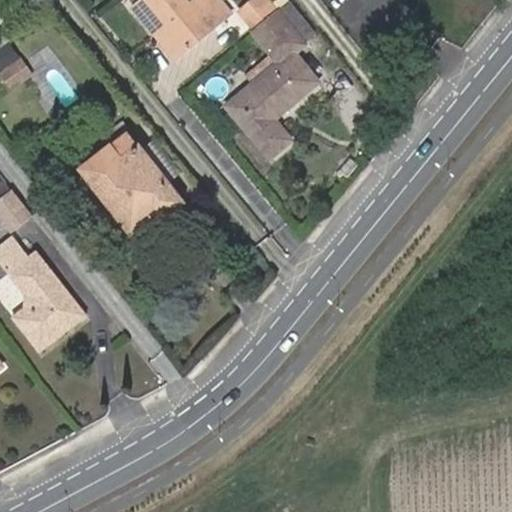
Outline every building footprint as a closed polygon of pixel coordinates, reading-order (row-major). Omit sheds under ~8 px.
[(165,35),(181,55),(232,17),(218,0),(195,0),(189,5),(184,0),(143,0),(133,8),(160,41),(165,35)] [(258,0),(239,16),(254,34),(280,13),(289,6),(283,0),(258,0)] [(306,45),(319,36),(293,3),(289,6),(280,13),(306,45)] [(280,13),(254,34),(271,56),(243,78),(251,87),(226,106),(266,159),(289,140),(273,119),(318,84),(294,54),(306,45),(280,13)] [(175,61),(181,55),(165,35),(160,41),(175,61)] [(20,61),(0,77),(9,88),(19,81),(20,83),(30,76),(20,61)] [(121,161),(140,147),(132,136),(113,149),(121,161)] [(178,203),(140,147),(121,161),(113,149),(86,168),(129,229),(153,213),(156,219),(178,203)] [(40,215),(19,188),(0,202),(0,211),(17,234),(40,215)] [(71,323),(74,329),(93,313),(42,251),(14,273),(32,297),(30,305),(19,314),(47,351),(65,336),(61,331),(71,323)] [(65,336),(74,329),(71,323),(61,331),(65,336)]
